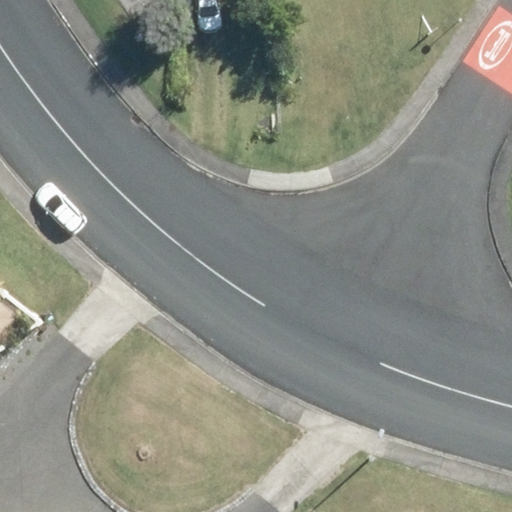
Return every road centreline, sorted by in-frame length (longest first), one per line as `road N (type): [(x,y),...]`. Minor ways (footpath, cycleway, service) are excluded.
road 1 (tertiary): [(0,40),(79,149),(215,272),(332,338)]
road 2 (residential): [(511,58),(332,338)]
road 3 (tertiary): [(332,338),(511,405)]
